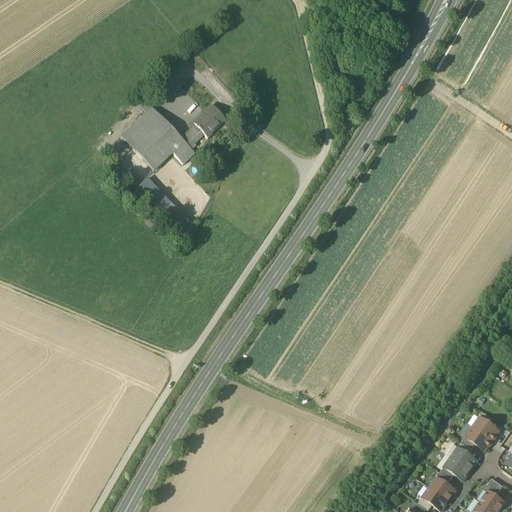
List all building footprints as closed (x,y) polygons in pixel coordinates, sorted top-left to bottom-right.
[(140,109),(146,115),(151,110),(151,111),(156,106),(150,100),(140,109)] [(193,126),(194,127),(203,136),(207,140),(212,136),(211,134),(224,121),(210,108),(204,114),(205,115),(193,126)] [(121,139),(152,172),(171,154),(182,166),(193,155),(190,151),(182,143),(180,141),(151,111),(151,110),(146,115),(121,139)] [(193,145),(203,136),(194,127),(184,137),(186,139),(182,143),(190,151),(194,146),(193,145)] [(135,190),(181,238),(192,228),(146,180),(135,190)] [(479,420),(489,427),(493,421),(483,415),(479,420)] [(479,420),(472,430),(491,444),(499,434),(489,427),(479,420)] [(484,454),(491,444),(472,430),(465,440),(474,447),(484,454)] [(461,445),(471,452),(474,447),(465,440),(461,445)] [(458,450),(468,457),(471,452),(461,445),(458,450)] [(458,450),(450,460),(470,474),(477,464),(468,457),(458,450)] [(462,484),(470,474),(450,460),(443,470),(453,477),(462,484)] [(502,472),(511,479),(511,472),(505,468),(502,472)] [(443,470),(439,475),(450,482),(453,477),(443,470)] [(446,487),(450,482),(439,475),(436,480),(446,487)] [(436,480),(429,490),(448,504),(455,494),(446,487),(436,480)] [(492,481),(488,486),(484,492),(487,494),(488,493),(495,499),(499,494),(502,489),(492,481)] [(437,511),(442,511),(448,504),(429,490),(421,500),(432,507),(437,511)] [(482,490),(474,501),(480,505),(487,494),(484,492),(482,490)] [(487,494),(480,505),(489,511),(500,511),(505,506),(495,499),(488,493),(487,494)] [(421,500),(417,506),(426,511),(428,511),(432,507),(421,500)] [(474,511),(480,505),(474,501),(466,511),(474,511)] [(413,511),(425,511),(426,511),(417,506),(412,503),(408,509),(412,511),(413,511)]
